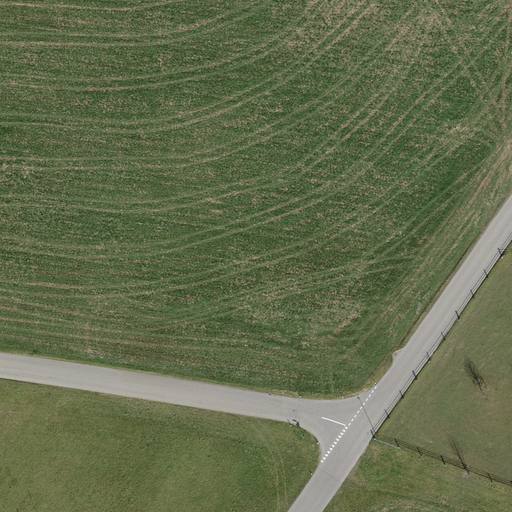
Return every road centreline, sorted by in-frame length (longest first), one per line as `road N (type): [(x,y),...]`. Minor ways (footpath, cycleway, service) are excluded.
road 1 (residential): [(0,368),(319,413),(358,435)]
road 2 (tertiary): [(511,217),(358,435)]
